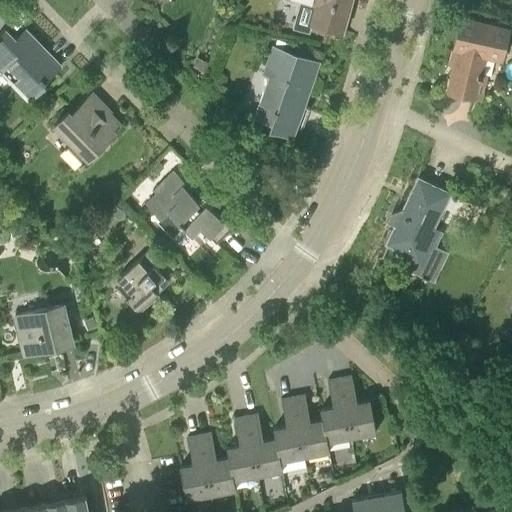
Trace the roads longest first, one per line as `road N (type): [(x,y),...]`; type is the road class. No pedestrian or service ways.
road 1 (residential): [(0,434),(123,400),(210,351),(287,283),(325,231),(376,106)]
road 2 (residential): [(511,170),(376,106)]
